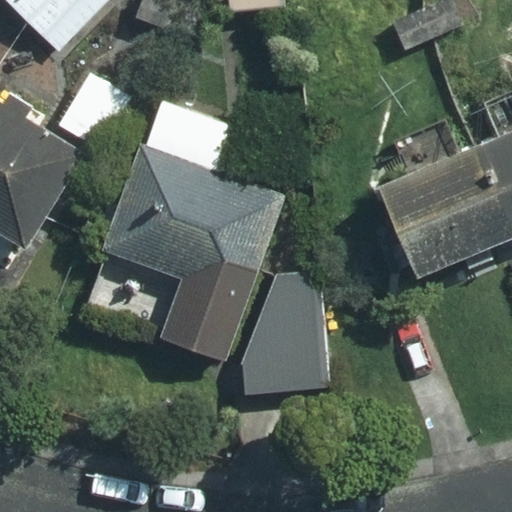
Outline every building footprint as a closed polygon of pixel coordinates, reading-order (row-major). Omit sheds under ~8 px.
[(17,0),(63,45),(107,0),(17,0)] [(165,25),(178,0),(177,0),(145,0),(139,16),(165,25)] [(178,0),(165,25),(197,37),(207,11),(178,0)] [(439,0),(421,8),(434,36),(468,22),(457,0),(439,0)] [(409,47),(434,36),(421,8),(396,20),(409,47)] [(10,102),(0,95),(0,222),(32,243),(92,151),(35,114),(41,106),(18,92),(10,102)] [(511,133),(481,146),(511,221),(511,133)] [(173,331),(235,356),(299,195),(232,168),(237,157),(213,147),(208,160),(161,142),(119,246),(195,276),(173,331)] [(421,272),(511,236),(511,221),(481,146),(386,186),(408,240),(394,245),(405,269),(418,264),(421,272)] [(323,271),(288,273),(253,363),(255,391),(332,385),(323,271)]
